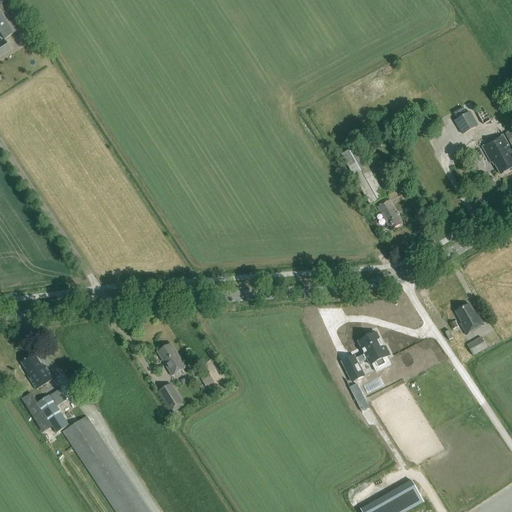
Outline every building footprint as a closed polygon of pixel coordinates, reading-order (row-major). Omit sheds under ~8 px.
[(4,40),(22,27),(3,0),(0,0),(0,34),(3,39),(3,40),(4,40)] [(0,57),(11,50),(4,40),(3,40),(3,39),(0,40),(0,57)] [(486,124),(506,113),(498,98),(478,109),(486,124)] [(467,113),(463,107),(454,113),(457,119),(467,113)] [(454,121),(462,135),(478,126),(470,112),(467,113),(457,119),(454,121)] [(501,175),(511,168),(511,151),(503,136),(482,147),(491,163),(493,162),(501,175)] [(365,198),(370,206),(386,198),(357,147),(341,155),(365,198)] [(482,155),(479,150),(472,154),(475,160),(482,155)] [(390,201),(378,208),(389,227),(391,226),(393,230),(403,224),(390,201)] [(466,336),(484,326),(476,311),(473,312),(469,305),(456,312),(462,324),(460,325),(466,336)] [(455,322),(449,325),(453,330),(458,328),(455,322)] [(445,333),(449,341),(453,339),(449,331),(445,333)] [(358,364),(367,359),(370,366),(390,356),(385,347),(383,348),(376,333),(375,334),(374,332),(367,335),(368,337),(358,342),(364,354),(355,358),(354,356),(341,363),(351,382),(364,376),(358,364)] [(481,338),(467,346),(473,356),(487,348),(481,338)] [(173,377),(186,368),(171,344),(158,352),(173,377)] [(35,355),(22,363),(26,370),(25,371),(29,377),(28,377),(36,390),(53,379),(45,367),(43,368),(35,355)] [(201,379),(206,388),(212,384),(214,383),(209,374),(206,376),(201,379)] [(171,385),(159,393),(172,413),(184,406),(171,385)] [(352,397),(355,403),(362,399),(359,393),(352,397)] [(53,436),(69,426),(49,396),(28,409),(43,433),(49,429),(53,436)] [(115,511),(149,511),(87,417),(63,433),(115,511)] [(361,511),(407,511),(424,502),(412,481),(361,511)]
